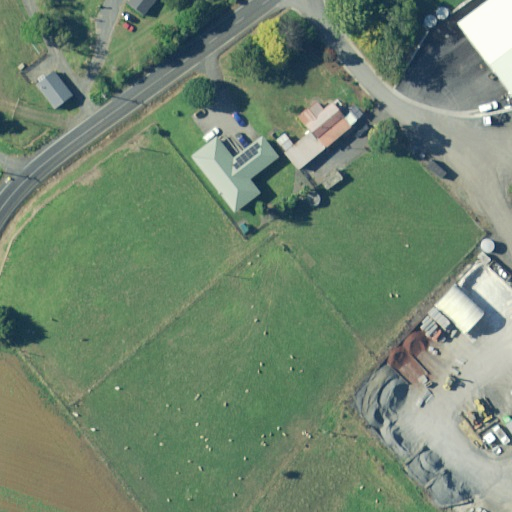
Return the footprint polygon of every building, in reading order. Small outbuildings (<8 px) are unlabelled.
[(155,0),(130,0),(128,3),(144,15),(155,0)] [(74,96),(54,71),(31,89),(36,96),(42,92),(56,110),(74,96)] [(324,111),(317,102),(299,116),(325,149),(358,122),(350,111),(344,115),(334,102),(324,111)] [(277,140),(285,150),(283,152),(298,170),(323,150),(308,131),(293,143),(285,133),(277,140)] [(278,157),(262,136),(235,157),(218,136),(192,156),(234,212),(260,192),(249,179),(278,157)] [(322,203),(318,191),(306,195),(310,207),(322,203)]
